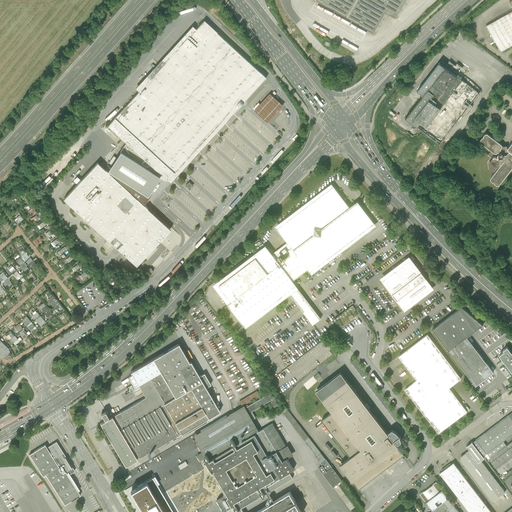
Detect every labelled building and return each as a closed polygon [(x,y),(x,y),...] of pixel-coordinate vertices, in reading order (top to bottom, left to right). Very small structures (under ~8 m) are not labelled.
[(316,0),(373,33),(385,12),(395,18),(405,0),(316,0)] [(511,0),(511,1),(511,11),(486,26),(501,52),(511,45),(511,0)] [(158,180),(160,178),(165,181),(166,180),(170,183),(267,78),(204,20),(196,29),(193,27),(136,89),(139,91),(108,126),(126,142),(117,158),(113,155),(111,159),(109,162),(108,160),(106,163),(111,166),(108,170),(110,171),(109,173),(144,205),(149,196),(148,195),(151,189),(155,191),(157,188),(159,184),(156,183),(157,180),(158,180)] [(445,67),(439,62),(417,91),(422,96),(405,118),(439,145),(479,93),(456,76),(462,68),(457,64),(455,66),(450,62),(445,67)] [(262,104),(275,115),(280,110),(284,105),(271,93),(267,98),(262,104)] [(275,115),(262,104),(260,102),(254,109),(269,122),(275,115)] [(487,133),(485,133),(483,136),(482,137),(480,140),(480,142),(491,150),(488,155),(493,158),(489,163),(490,168),(493,170),(493,171),(494,172),(490,178),(490,180),(493,182),(494,182),(494,183),(497,185),(499,185),(511,167),(511,157),(511,158),(511,157),(511,141),(507,148),(503,148),(501,147),(502,147),(502,145),(502,144),(487,133)] [(100,165),(97,162),(63,199),(69,204),(82,216),(95,228),(107,239),(119,250),(130,260),(137,266),(157,244),(163,237),(170,229),(152,212),(144,205),(109,173),(102,167),(100,165)] [(266,245),(213,284),(214,285),(246,327),(290,295),(303,312),(313,325),(321,319),(311,305),(293,281),(308,269),(312,274),(377,225),(358,201),(350,207),(342,196),(333,185),(332,183),(275,226),(276,227),(288,242),(272,254),(266,246),(266,245)] [(51,242),(54,245),(59,240),(56,237),(51,242)] [(185,255),(188,257),(202,242),(199,239),(185,255)] [(409,256),(380,278),(405,311),(434,289),(409,256)] [(24,271),(28,267),(19,258),(15,262),(24,271)] [(11,274),(16,279),(20,275),(16,270),(11,274)] [(0,277),(8,285),(11,282),(3,273),(0,275),(0,277)] [(55,310),(60,306),(52,295),(47,299),(55,310)] [(37,307),(47,317),(51,313),(42,303),(37,307)] [(432,329),(448,350),(466,337),(473,331),(482,325),(462,306),(432,329)] [(36,311),(31,315),(40,325),(45,321),(36,311)] [(26,315),(21,319),(29,330),(34,326),(26,315)] [(14,326),(16,332),(22,329),(19,323),(14,326)] [(23,338),(27,335),(22,329),(18,332),(23,338)] [(11,332),(6,336),(13,345),(20,340),(18,338),(17,339),(11,332)] [(427,335),(399,355),(417,379),(404,388),(438,434),(467,413),(455,396),(449,388),(456,383),(460,380),(427,335)] [(474,347),(466,337),(448,350),(474,386),(488,376),(492,372),(487,365),(485,363),(485,362),(484,361),(474,347)] [(0,355),(3,359),(9,352),(8,349),(0,341),(0,355)] [(113,444),(125,466),(182,433),(183,435),(207,421),(206,419),(215,413),(219,411),(190,361),(189,362),(178,343),(166,351),(130,371),(132,374),(128,377),(131,382),(134,387),(138,384),(139,387),(142,391),(144,395),(145,397),(109,418),(108,418),(109,417),(105,411),(101,414),(105,419),(106,419),(106,420),(100,423),(113,444)] [(504,351),(499,355),(504,362),(511,372),(511,352),(507,346),(503,349),(504,350),(504,351)] [(322,420),(350,457),(339,465),(358,490),(402,457),(405,455),(394,441),(395,441),(398,445),(402,442),(400,438),(398,434),(396,432),(392,429),(388,432),(390,435),(354,389),(341,371),(316,390),(332,412),(322,420)] [(242,406),(260,396),(257,391),(239,401),(242,406)] [(200,460),(205,458),(226,494),(217,500),(223,511),(233,505),(236,510),(237,511),(238,511),(242,511),(241,511),(240,508),(262,495),(263,495),(264,496),(265,495),(265,494),(265,493),(266,492),(268,495),(271,500),(269,501),(269,500),(268,500),(267,500),(266,501),(266,502),(267,503),(268,503),(269,503),(269,504),(274,501),(270,494),(265,486),(293,469),(287,458),(293,455),(287,445),(277,452),(276,450),(285,445),(272,423),(259,431),(255,423),(252,419),(255,417),(252,411),(270,400),(274,407),(278,404),(271,392),(245,407),(244,405),(236,410),(193,435),(200,447),(202,451),(199,453),(199,454),(197,456),(200,460)] [(342,481),(287,408),(282,412),(317,457),(316,457),(322,466),(318,469),(333,488),(342,481)] [(490,459),(490,458),(506,446),(503,442),(511,435),(511,412),(472,443),(483,457),(485,455),(488,459),(490,458),(490,459)] [(45,445),(29,454),(43,476),(46,474),(65,505),(80,495),(77,490),(79,489),(70,474),(75,471),(56,441),(47,447),(45,445)] [(469,450),(461,457),(461,460),(492,502),(505,493),(481,461),(484,458),(483,457),(472,443),(472,442),(466,446),(469,450)] [(511,442),(507,447),(506,446),(490,458),(493,461),(491,462),(501,475),(510,468),(511,465),(511,442)] [(490,511),(453,463),(440,473),(469,511),(490,511)] [(511,473),(511,470),(510,468),(501,475),(498,476),(502,481),(511,473)] [(293,478),(290,473),(267,486),(270,491),(293,478)] [(173,511),(153,477),(130,490),(142,511),(173,511)] [(432,511),(430,511),(458,511),(436,482),(433,485),(424,492),(423,492),(420,495),(432,511)] [(301,511),(289,492),(274,501),(269,504),(254,511),(301,511)]
